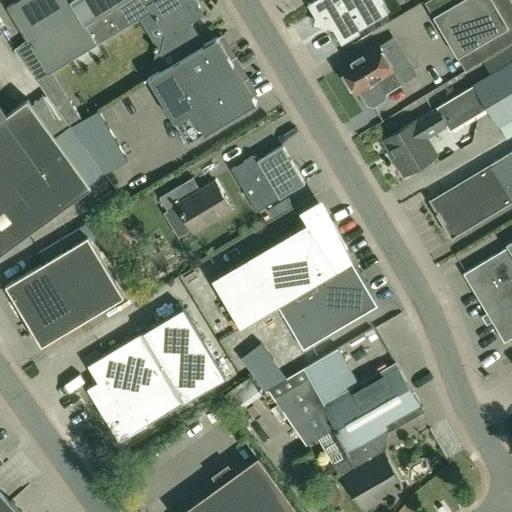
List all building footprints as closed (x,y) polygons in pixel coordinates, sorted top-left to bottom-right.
[(24,62),(36,55),(128,0),(74,0),(71,2),(70,0),(20,0),(7,8),(27,40),(14,48),(24,62)] [(170,49),(196,33),(190,23),(204,15),(194,0),(128,0),(36,55),(24,62),(37,81),(52,72),(151,12),(166,38),(165,41),(170,49)] [(313,0),(308,3),(307,4),(315,17),(324,19),(328,28),(333,29),(340,41),(389,13),(381,0),(313,0)] [(427,0),(426,1),(466,68),(511,41),(511,1),(511,0),(427,0)] [(170,49),(177,60),(203,45),(196,33),(170,49)] [(256,101),(253,95),(217,36),(203,45),(177,60),(149,77),(188,143),(256,101)] [(511,117),(511,42),(483,60),(493,76),(476,86),(488,107),(499,125),(511,117)] [(386,93),(387,92),(402,83),(378,43),(340,66),(356,92),(360,90),(368,104),(374,105),(384,99),(386,93)] [(428,137),(447,126),(450,129),(488,107),(476,86),(474,82),(472,83),(473,85),(438,105),(439,106),(385,139),(406,175),(438,155),(428,137)] [(28,99),(8,114),(0,119),(0,253),(92,186),(28,99)] [(70,99),(58,106),(72,125),(83,119),(70,99)] [(0,119),(8,114),(0,102),(0,119)] [(99,110),(72,126),(104,172),(127,159),(106,122),(99,110)] [(257,212),(305,184),(282,146),(258,160),(257,158),(251,157),(232,169),(257,212)] [(511,201),(511,150),(430,199),(453,237),(511,201)] [(187,197),(180,185),(160,197),(167,210),(177,204),(193,232),(232,209),(215,180),(187,197)] [(279,305),(279,306),(304,349),(377,306),(352,263),(344,246),(343,246),(323,214),(213,279),(241,327),(279,305)] [(90,238),(7,285),(41,346),(125,299),(90,238)] [(508,245),(464,272),(487,312),(485,313),(490,322),(492,320),(504,341),(511,336),(511,238),(506,242),(508,245)] [(183,307),(88,366),(98,383),(88,389),(120,442),(226,377),(183,307)] [(273,358),(261,342),(241,356),(253,373),(273,358)] [(345,461),(355,455),(353,451),(425,410),(398,365),(360,387),(339,349),(302,370),(269,388),(272,396),(306,444),(318,437),(335,467),(337,466),(345,461)] [(337,466),(347,484),(350,482),(365,508),(404,486),(385,452),(367,462),(361,452),(355,455),(345,461),(337,466)] [(301,511),(260,455),(181,511),(301,511)] [(0,511),(21,511),(0,487),(0,511)]
